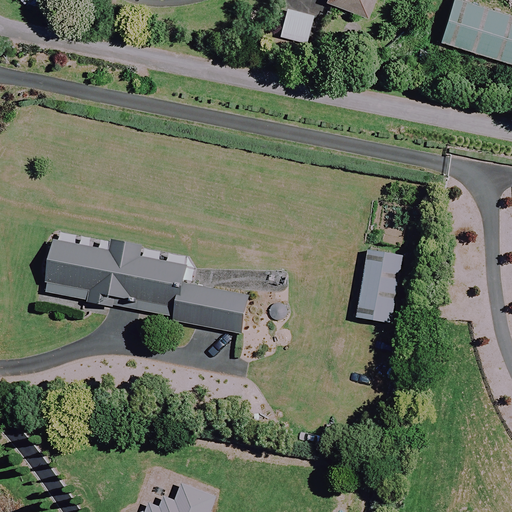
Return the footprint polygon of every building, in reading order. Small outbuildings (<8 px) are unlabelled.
[(378,0),(328,0),(328,1),(371,18),(378,0)] [(511,15),(460,0),(454,0),(442,42),(511,63),(511,15)] [(191,260),(163,254),(103,240),(60,231),(46,292),(243,336),(252,298),(186,283),(191,260)] [(407,259),(372,252),(359,319),(394,326),(407,259)] [(290,306),(275,303),(271,320),(286,323),(290,306)] [(144,511),(135,508),(133,511),(211,511),(217,498),(184,485),(178,502),(168,498),(165,507),(153,503),(149,511),(144,511)]
